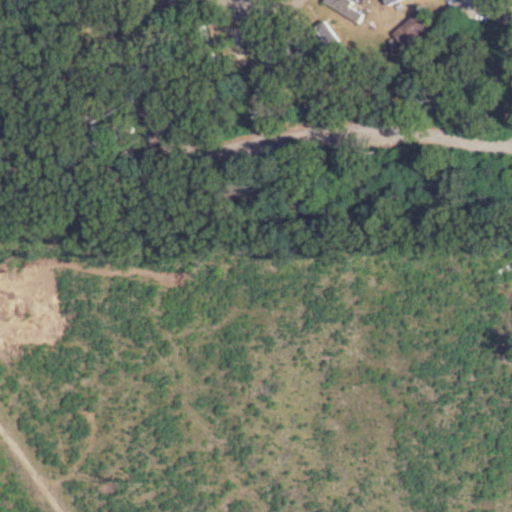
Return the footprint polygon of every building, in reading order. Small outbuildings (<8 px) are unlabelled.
[(435,23),(423,10),(397,35),(410,48),(435,23)] [(198,28),(212,75),(222,72),(207,25),(198,28)] [(231,29),(244,74),(254,71),(241,26),(231,29)] [(271,75),(281,72),(270,27),(260,29),(271,75)] [(294,35),(294,70),(302,70),(302,35),(294,35)] [(137,50),(135,42),(89,53),(91,62),(137,50)] [(136,100),(130,90),(88,116),(94,126),(136,100)] [(138,131),(133,120),(83,141),(88,153),(138,131)] [(142,163),(126,150),(107,174),(122,187),(142,163)]
